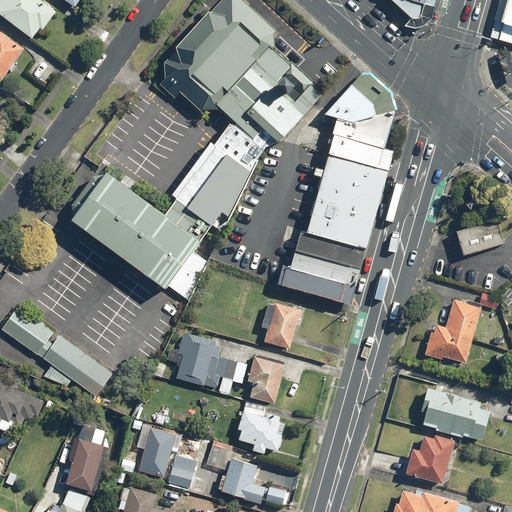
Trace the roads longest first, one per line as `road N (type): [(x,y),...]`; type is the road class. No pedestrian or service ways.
road 1 (primary): [(443,97),(327,511)]
road 2 (residential): [(154,0),(0,216)]
road 3 (primary): [(443,97),(334,0)]
